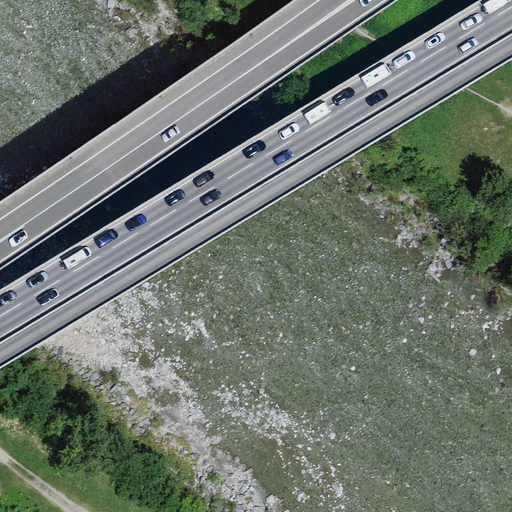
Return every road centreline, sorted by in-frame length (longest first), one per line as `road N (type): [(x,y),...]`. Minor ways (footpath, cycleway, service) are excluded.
road 1 (primary): [(0,315),(511,4)]
road 2 (primary): [(372,0),(128,155)]
road 3 (trunk): [(330,0),(128,155)]
road 4 (primary): [(128,155),(0,239)]
